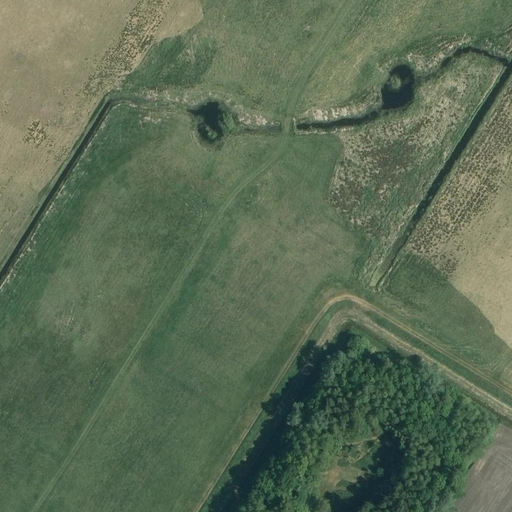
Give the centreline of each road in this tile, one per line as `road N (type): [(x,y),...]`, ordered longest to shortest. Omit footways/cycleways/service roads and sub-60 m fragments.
road 1 (track): [(36,510),(225,198),(282,146),(306,69),(351,0)]
road 2 (track): [(511,414),(343,316),(215,511)]
